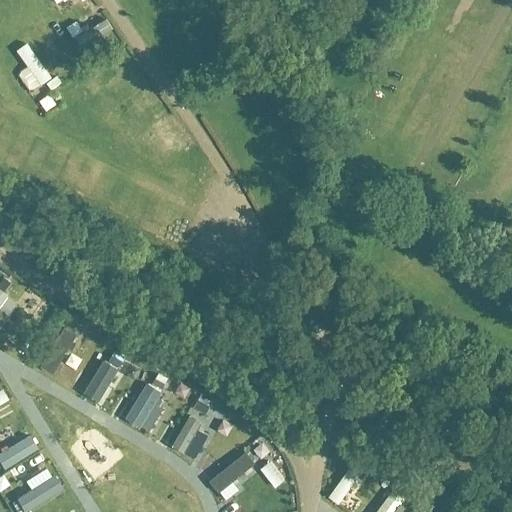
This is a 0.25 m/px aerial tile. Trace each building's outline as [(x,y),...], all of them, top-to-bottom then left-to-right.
[(236,5),(198,23),(204,36),(242,17),(236,5)] [(58,63),(69,55),(43,19),(31,28),(58,63)] [(11,55),(23,72),(14,78),(28,99),(50,84),(24,46),(11,55)] [(49,52),(37,61),(45,72),(57,64),(49,52)] [(134,67),(122,52),(84,82),(96,97),(134,67)] [(120,83),(127,95),(140,87),(133,75),(120,83)] [(144,84),(112,110),(120,120),(125,116),(135,127),(146,118),(137,107),(153,94),(144,84)] [(39,109),(50,100),(41,90),(30,99),(39,109)] [(253,130),(281,114),(275,102),(246,118),(253,130)] [(151,122),(163,116),(157,103),(145,110),(151,122)] [(169,120),(139,135),(152,161),(173,150),(166,135),(174,131),(169,120)] [(262,150),(269,167),(307,151),(300,134),(262,150)] [(180,218),(169,256),(229,273),(240,235),(180,218)] [(11,283),(4,278),(0,283),(0,290),(4,293),(11,283)] [(0,325),(0,334),(9,343),(38,310),(25,298),(0,325)] [(69,361),(88,341),(79,332),(49,362),(63,377),(74,366),(69,361)] [(126,358),(117,353),(111,362),(120,368),(126,358)] [(167,380),(158,374),(153,384),(162,389),(167,380)] [(211,402),(201,397),(195,408),(205,413),(211,402)] [(44,402),(36,414),(73,440),(81,428),(44,402)] [(211,415),(193,453),(208,461),(226,422),(211,415)] [(50,469),(65,451),(45,434),(30,451),(50,469)] [(246,483),(262,450),(246,442),(230,475),(246,483)] [(97,461),(133,485),(142,472),(105,448),(97,461)] [(367,466),(357,458),(352,465),(362,472),(367,466)] [(336,492),(344,506),(382,484),(374,470),(336,492)] [(279,475),(270,482),(274,488),(283,481),(279,475)] [(92,479),(91,510),(106,510),(106,479),(92,479)] [(251,495),(254,511),(271,511),(293,508),(290,488),(251,495)] [(417,507),(422,499),(415,493),(409,501),(417,507)] [(24,511),(18,501),(14,504),(19,511),(24,511)] [(165,511),(188,511),(173,501),(165,511)]
